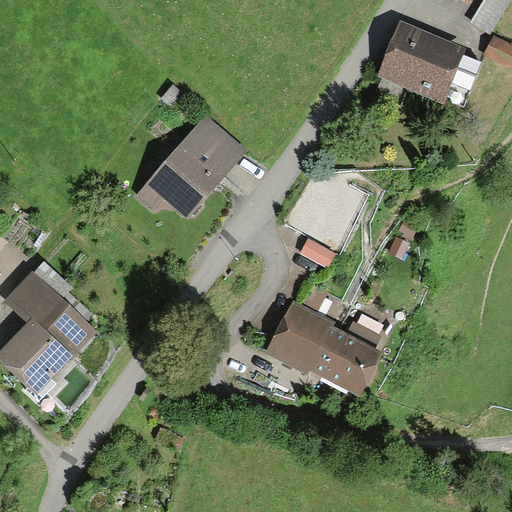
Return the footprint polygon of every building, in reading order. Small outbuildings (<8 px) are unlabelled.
[(511,0),(483,0),(470,22),(490,35),(511,0)] [(466,48),(401,21),(378,77),(444,103),(466,48)] [(511,65),(511,44),(494,35),(484,54),(510,69),(511,65)] [(238,155),(204,128),(148,196),(182,223),(238,155)] [(336,260),(309,245),(301,259),(328,274),(336,260)] [(0,365),(0,371),(34,402),(93,337),(29,279),(8,303),(35,327),(0,365)] [(327,294),(311,286),(303,303),(319,311),(327,294)] [(297,310),(274,357),(365,403),(385,363),(332,337),(336,330),(297,310)] [(378,345),(390,321),(367,311),(356,334),(378,345)]
